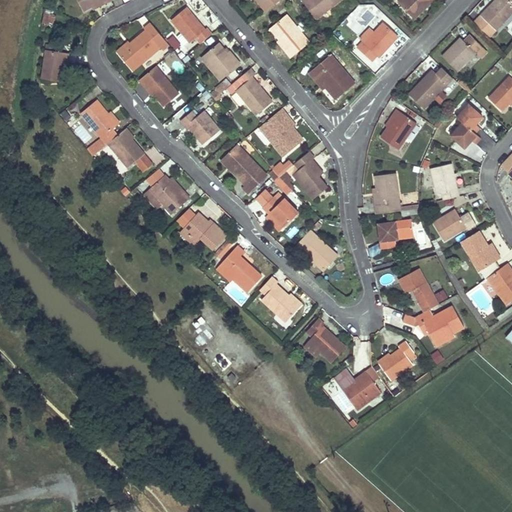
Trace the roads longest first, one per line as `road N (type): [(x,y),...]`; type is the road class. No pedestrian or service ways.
road 1 (residential): [(354,127),(349,206),(368,302),(341,312),(323,303),(103,69),(96,48),(109,21),(157,0)]
road 2 (residential): [(213,0),(322,121),(354,127)]
road 3 (residential): [(354,127),(474,0)]
